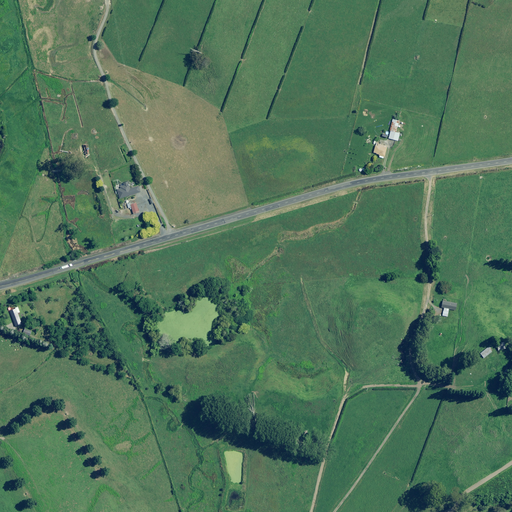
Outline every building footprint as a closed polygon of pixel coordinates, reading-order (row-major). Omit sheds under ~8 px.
[(399,121),(392,119),(389,130),(390,131),(389,139),(398,141),(400,133),(397,133),(399,121)] [(379,157),(383,158),(384,157),(387,147),(376,144),(374,153),(380,154),(379,157)] [(130,189),(128,182),(123,183),(124,186),(120,187),(121,188),(117,190),(120,199),(141,192),(139,186),(130,189)] [(139,212),(136,203),(131,205),(130,203),(127,204),(128,208),(130,208),(130,210),(132,209),(134,214),(139,212)] [(457,304),(443,301),(442,308),(444,308),(442,316),(447,317),(449,309),(456,310),(457,304)] [(20,312),(18,307),(15,308),(16,309),(10,311),(16,327),(22,324),(18,313),(20,312)] [(505,349),(504,342),(496,344),(498,351),(505,349)] [(492,351),(488,347),(480,354),(484,358),(492,351)]
